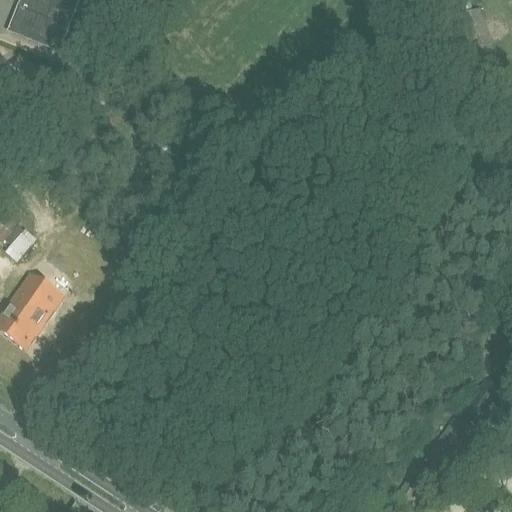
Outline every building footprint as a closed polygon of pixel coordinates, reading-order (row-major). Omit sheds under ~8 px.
[(21,0),(9,31),(60,51),(80,0),(21,0)] [(25,235),(0,214),(0,241),(4,245),(6,243),(13,249),(25,235)] [(21,263),(41,244),(31,233),(10,252),(21,263)] [(31,279),(0,322),(0,335),(26,354),(63,303),(31,279)] [(424,473),(447,489),(480,439),(457,423),(424,473)]
